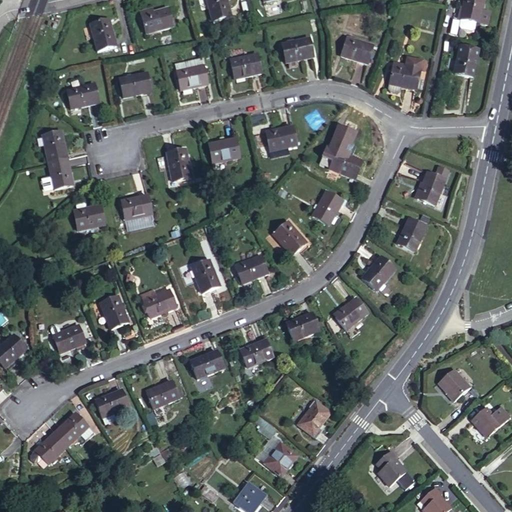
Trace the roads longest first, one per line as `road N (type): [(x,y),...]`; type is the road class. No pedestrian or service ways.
road 1 (residential): [(407,128),(356,229),(304,286),(64,384),(29,407)]
road 2 (residential): [(407,128),(353,94),(318,87),(136,129),(116,148)]
road 3 (tertiary): [(496,129),(476,220),(437,322)]
road 4 (residential): [(389,387),(500,511)]
road 5 (tertiary): [(389,387),(292,511)]
